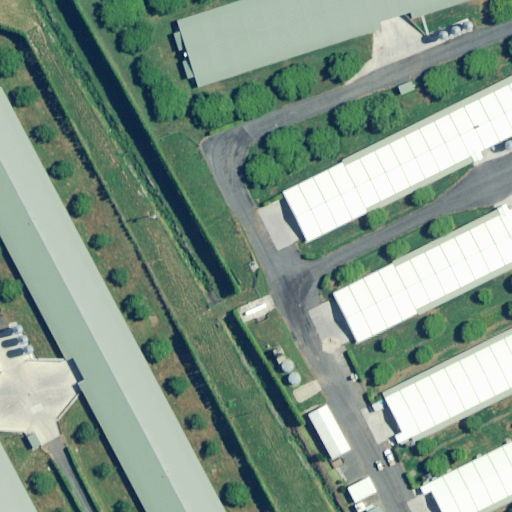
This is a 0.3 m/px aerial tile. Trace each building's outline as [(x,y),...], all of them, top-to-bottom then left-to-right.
[(226,0),(183,13),(203,79),(460,0),(226,0)] [(471,22),(438,35),(441,45),(474,32),(471,22)] [(0,77),(0,222),(149,511),(226,511),(2,77),(0,77)] [(511,78),(290,187),(312,232),(511,135),(511,78)] [(412,81),(398,87),(402,96),(416,89),(412,81)] [(511,200),(341,286),(364,333),(511,259),(511,200)] [(269,297),(238,309),(244,323),(274,312),(269,297)] [(511,387),(511,324),(393,384),(418,435),(511,387)] [(271,350),(279,364),(292,387),(303,381),(290,358),(288,360),(280,345),(271,350)] [(350,450),(325,404),(307,414),(332,460),(350,450)] [(36,432),(25,438),(32,450),(42,444),(36,432)] [(511,435),(439,472),(458,511),(468,511),(511,490),(511,435)] [(0,511),(38,511),(0,440),(0,511)] [(376,492),(369,478),(348,489),(355,503),(376,492)] [(357,511),(362,511),(365,510),(366,511),(384,511),(381,506),(374,510),(372,505),(366,508),(363,502),(355,506),(357,511)]
